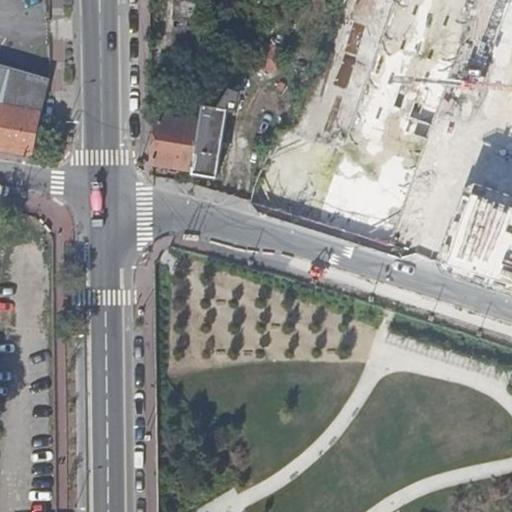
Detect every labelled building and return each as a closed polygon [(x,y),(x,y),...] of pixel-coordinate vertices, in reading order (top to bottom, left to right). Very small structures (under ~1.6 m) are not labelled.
[(200,34),(201,0),(172,0),(170,49),(187,58),(200,34)] [(49,79),(0,64),(0,105),(40,112),(49,79)] [(0,149),(44,157),(51,124),(39,121),(40,112),(0,105),(0,149)] [(193,170),(192,175),(217,179),(228,109),(202,105),(199,123),(193,170)] [(159,117),(152,163),(193,170),(199,123),(159,117)]
